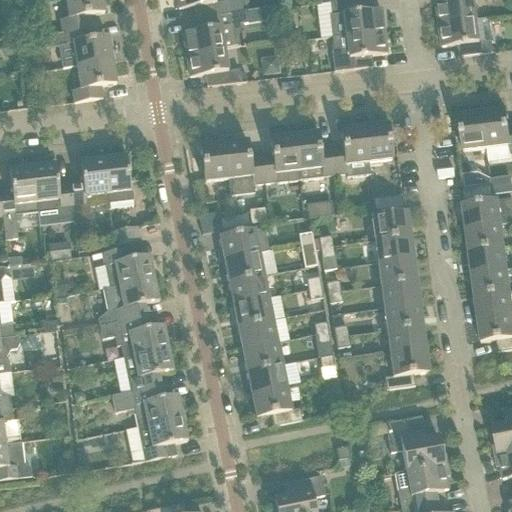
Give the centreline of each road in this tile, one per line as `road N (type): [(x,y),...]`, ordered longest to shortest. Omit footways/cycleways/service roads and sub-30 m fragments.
road 1 (residential): [(479,511),(415,84)]
road 2 (residential): [(238,511),(156,116)]
road 3 (residential): [(156,116),(415,84)]
road 4 (residential): [(0,135),(156,116)]
